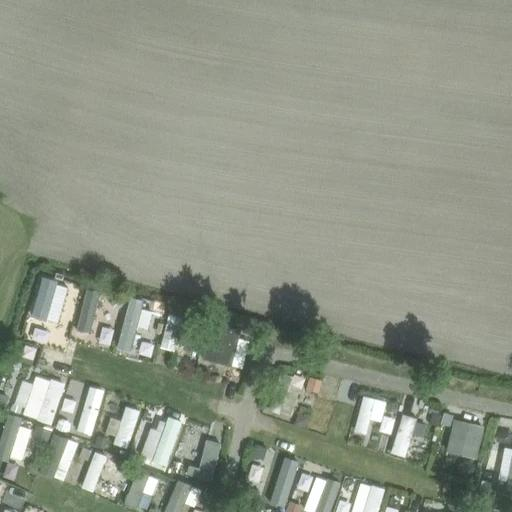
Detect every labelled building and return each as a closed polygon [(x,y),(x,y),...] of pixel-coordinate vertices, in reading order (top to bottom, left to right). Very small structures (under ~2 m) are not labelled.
[(103,328),(102,353),(140,355),(143,297),(116,296),(114,329),(103,328)] [(177,352),(181,324),(152,320),(149,348),(177,352)] [(193,357),(232,365),(239,335),(199,327),(193,357)] [(295,369),(292,390),(307,392),(310,371),(295,369)] [(11,416),(41,424),(53,380),(23,372),(11,416)] [(74,407),(70,424),(87,428),(96,389),(70,383),(65,405),(74,407)] [(360,414),(369,416),(374,399),(351,393),(342,430),(355,433),(360,414)] [(389,404),(387,412),(396,414),(398,406),(389,404)] [(368,428),(379,430),(384,413),(372,410),(368,428)] [(432,413),(430,423),(438,426),(441,415),(432,413)] [(389,414),(377,452),(392,456),(398,435),(409,438),(414,421),(389,414)] [(155,425),(151,440),(163,443),(167,428),(155,425)] [(43,429),(28,469),(45,475),(59,435),(43,429)] [(98,434),(95,444),(105,448),(108,438),(98,434)] [(511,467),(511,444),(501,443),(498,466),(511,467)] [(81,450),(71,487),(84,490),(93,453),(81,450)] [(251,489),(264,492),(270,460),(257,457),(251,489)] [(112,489),(122,463),(110,458),(99,484),(112,489)] [(125,461),(120,472),(129,476),(134,466),(125,461)] [(460,464),(458,470),(461,476),(467,477),(473,474),(474,468),(471,463),(465,461),(460,464)] [(299,492),(300,477),(287,475),(285,491),(299,492)] [(181,511),(190,485),(165,477),(153,511),(181,511)] [(359,482),(352,507),(341,504),(339,511),(364,511),(372,486),(359,482)] [(204,489),(201,498),(211,502),(215,493),(204,489)] [(291,501),(287,511),(289,511),(298,511),(301,504),(291,501)]
